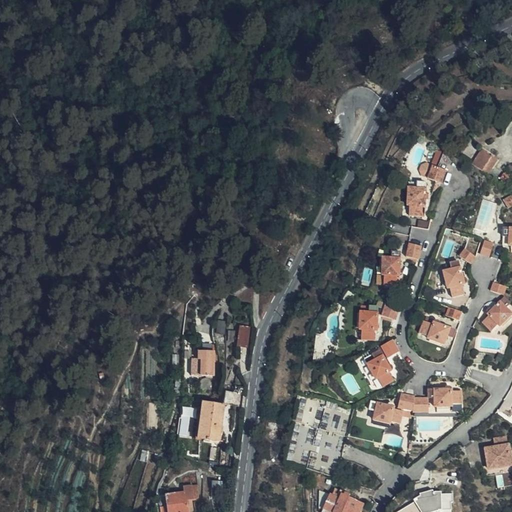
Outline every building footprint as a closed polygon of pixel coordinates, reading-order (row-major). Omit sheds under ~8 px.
[(437,145),(432,162),(438,164),(443,147),(437,145)] [(484,149),(473,165),(485,173),(489,175),(499,159),(484,149)] [(438,164),(432,162),(431,164),(427,177),(440,181),(445,166),(438,164)] [(421,175),(427,177),(431,164),(425,163),(420,165),(419,170),(421,175)] [(430,203),(430,201),(426,198),(426,191),(425,182),(417,182),(418,188),(407,189),(408,205),(410,205),(411,216),(424,215),(423,205),(428,204),(430,203)] [(511,226),(503,226),(503,236),(510,236),(510,245),(511,245),(511,226)] [(491,256),(495,244),(486,240),(481,253),(491,256)] [(420,258),(422,246),(411,244),(408,256),(420,258)] [(465,248),(460,256),(472,263),(477,256),(465,248)] [(457,266),(462,259),(452,251),(446,259),(457,266)] [(404,277),(404,275),(403,273),(401,272),(402,264),(402,255),(393,255),(393,262),(384,262),(383,277),(386,278),(386,288),(397,288),(398,278),(402,278),(404,277)] [(464,282),(463,280),(461,280),(458,279),(455,273),(451,265),(443,269),(445,274),(438,278),(446,293),(449,292),(453,299),(463,293),(459,286),(463,284),(464,282)] [(461,280),(463,280),(458,271),(455,273),(458,279),(461,280)] [(504,295),(506,287),(494,283),(491,291),(504,295)] [(497,314),(494,315),(492,317),(493,319),(496,321),(491,329),(501,336),(507,328),(509,330),(511,325),(511,303),(507,300),(502,308),(497,314)] [(397,324),(402,310),(386,305),(381,319),(397,324)] [(488,311),(494,315),(497,314),(502,308),(499,306),(498,305),(497,305),(495,305),(494,305),(493,305),(492,306),(492,307),(490,308),(488,311)] [(378,333),(378,331),(376,330),(375,328),(375,321),(376,308),(367,307),(367,316),(358,315),(356,333),(359,333),(359,344),(371,345),(372,334),(375,334),(378,333)] [(367,316),(367,307),(358,307),(358,315),(367,316)] [(461,321),(464,311),(450,307),(447,317),(461,321)] [(219,320),(217,333),(225,334),(227,321),(219,320)] [(430,340),(447,346),(450,337),(456,339),(459,331),(442,326),(442,324),(440,321),(438,321),(435,322),(434,325),(425,323),(421,334),(430,337),(430,340)] [(240,325),(237,346),(248,347),(251,327),(240,325)] [(450,337),(447,346),(453,348),(456,339),(450,337)] [(383,352),(387,359),(389,358),(399,353),(391,340),(380,346),(383,352)] [(215,375),(216,351),(198,350),(198,358),(192,358),(191,375),(215,375)] [(391,366),(387,359),(383,352),(375,356),(378,363),(371,367),(378,380),(381,379),(384,385),(395,380),(392,373),(395,371),(396,370),(394,367),(393,367),(391,366)] [(485,363),(486,354),(474,352),(473,362),(485,363)] [(501,352),(497,359),(502,362),(506,355),(501,352)] [(433,391),(432,399),(439,399),(439,408),(455,409),(455,405),(466,406),(467,395),(454,394),(454,389),(453,387),(451,388),(450,388),(449,390),(449,391),(433,391)] [(407,409),(416,411),(418,399),(418,397),(405,393),(401,407),(407,409)] [(219,442),(224,406),(229,406),(230,399),(221,397),(220,404),(202,401),(197,439),(219,442)] [(432,412),(432,399),(418,399),(416,411),(432,412)] [(403,425),(405,417),(407,411),(397,409),(397,404),(396,403),(394,402),(392,402),(390,405),(374,401),(371,410),(379,412),(376,420),(392,425),(393,422),(403,425)] [(414,420),(416,411),(407,409),(407,411),(405,417),(414,420)] [(495,437),(495,444),(509,442),(508,436),(495,437)] [(495,444),(495,454),(506,453),(505,444),(495,444)] [(506,453),(495,454),(487,455),(488,473),(510,471),(508,454),(506,453)] [(224,469),(226,470),(227,462),(219,460),(217,467),(224,469)] [(223,483),(211,483),(211,500),(223,500),(223,483)] [(187,511),(186,502),(192,501),(190,488),(183,489),(183,493),(164,496),(166,511),(187,511)] [(415,502),(408,508),(409,511),(439,511),(442,511),(454,511),(454,503),(456,503),(455,494),(444,493),(443,491),(436,490),(436,488),(419,490),(419,492),(414,499),(415,502)] [(339,500),(342,494),(333,490),(331,496),(339,500)] [(324,510),(331,496),(324,493),(320,503),(322,504),(320,509),(323,511),(324,510)] [(360,511),(364,505),(342,494),(339,500),(331,496),(324,510),(329,511),(360,511)]
